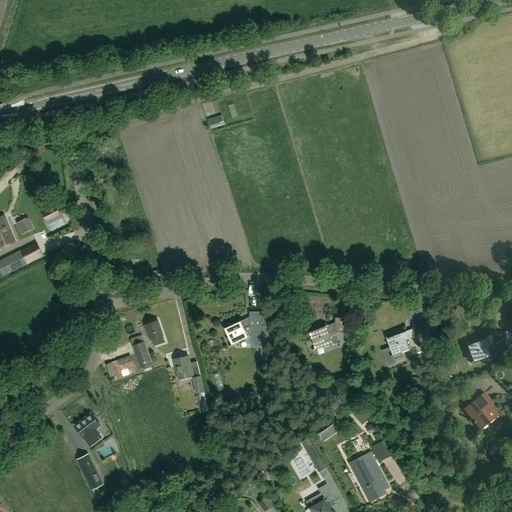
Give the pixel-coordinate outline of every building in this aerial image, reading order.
[(214,118),(207,120),(209,125),(210,130),(225,125),(222,116),(214,118)] [(0,248),(15,243),(4,216),(0,217),(0,248)] [(27,218),(16,224),(22,234),(33,228),(27,218)] [(21,252),(0,262),(0,276),(27,263),(21,252)] [(249,317),(224,329),(228,338),(226,339),(229,345),(231,344),(231,345),(247,337),(252,349),(269,349),(269,311),(249,312),(249,317)] [(338,341),(335,332),(346,333),(347,319),(335,318),(334,323),(309,332),(315,349),(332,343),(338,341)] [(157,320),(144,325),(149,340),(152,339),(154,346),(165,342),(162,336),(163,335),(157,320)] [(434,326),(424,325),(412,324),(412,329),(386,339),(392,356),(409,349),(406,340),(411,338),(418,339),(417,347),(423,347),(422,353),(431,353),(434,326)] [(494,331),(494,336),(468,345),(474,362),(490,356),(491,359),(492,358),(492,357),(504,353),(505,346),(507,332),(494,331)] [(152,365),(144,341),(132,346),(140,369),(152,365)] [(193,375),(188,356),(174,360),(179,379),(193,375)] [(208,411),(201,375),(192,377),(199,413),(208,411)] [(485,392),(465,409),(481,428),(499,414),(489,403),(492,401),(485,392)] [(367,420),(362,415),(357,420),(362,424),(367,420)] [(110,449),(94,429),(85,417),(74,426),(83,438),(88,443),(91,440),(102,454),(110,449)] [(366,428),(368,434),(374,431),(372,426),(366,428)] [(326,467),(308,437),(300,442),(318,472),(326,467)] [(370,452),(349,463),(354,471),(356,470),(365,487),(362,488),(369,501),(385,493),(381,485),(386,483),(383,477),(381,478),(372,461),(374,460),(378,459),(382,460),(392,455),(383,441),(374,446),(375,447),(373,451),(370,452)] [(82,470),(91,489),(102,484),(93,464),(82,470)] [(265,484),(271,479),(264,470),(257,475),(265,484)] [(317,503),(309,508),(311,511),(331,511),(329,508),(337,503),(326,484),(318,489),(320,494),(313,498),(317,503)] [(258,503),(264,511),(275,505),(268,495),(258,503)] [(129,509),(129,500),(121,500),(120,508),(129,509)] [(10,511),(5,503),(0,506),(0,511),(10,511)]
